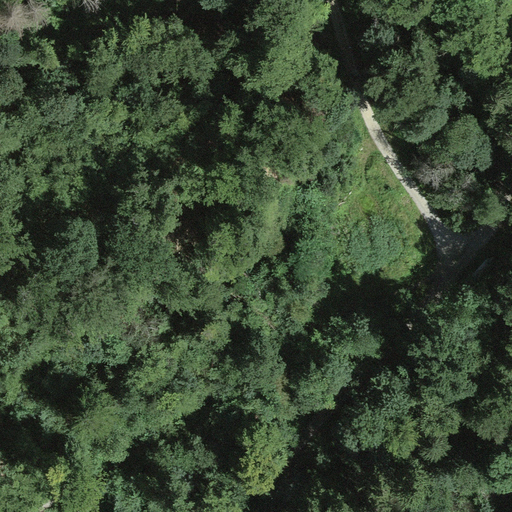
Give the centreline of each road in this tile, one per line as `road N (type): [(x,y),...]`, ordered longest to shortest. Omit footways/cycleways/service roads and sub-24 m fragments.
road 1 (track): [(459,258),(239,511)]
road 2 (track): [(326,0),(376,142),(459,258)]
road 3 (track): [(441,0),(497,144),(487,218),(459,258)]
